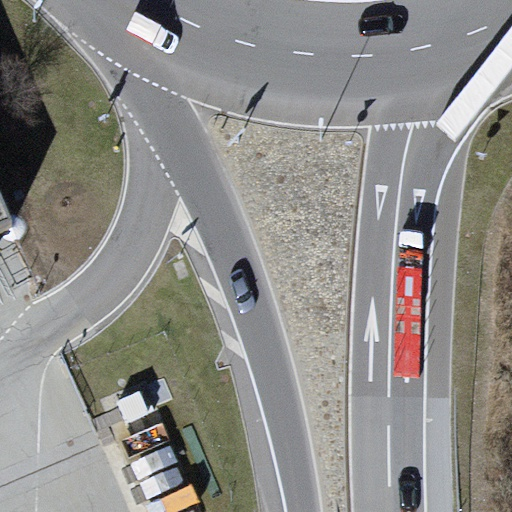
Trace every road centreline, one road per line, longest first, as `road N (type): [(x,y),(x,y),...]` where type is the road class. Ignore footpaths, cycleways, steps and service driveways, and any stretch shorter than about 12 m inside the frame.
road 1 (motorway): [(112,4),(241,295),(270,380),(297,511)]
road 2 (motorway): [(397,511),(398,256),(428,71)]
road 3 (primary): [(112,4),(159,34),(263,71),(318,79),(428,71)]
